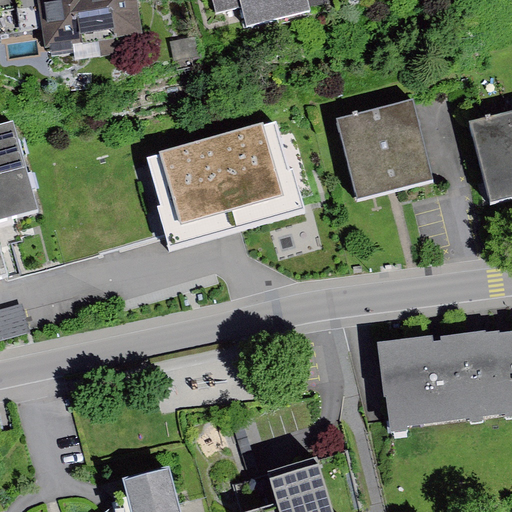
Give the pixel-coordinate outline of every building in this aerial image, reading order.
[(39,0),(47,47),(50,47),(52,58),(76,54),(75,45),(99,41),(102,57),(147,50),(138,0),(39,0)] [(203,0),(208,22),(233,16),(238,36),(302,22),(297,0),(203,0)] [(196,37),(171,43),(175,61),(200,55),(196,37)] [(414,107),(337,126),(358,207),(395,198),(435,188),(414,107)] [(511,119),(471,129),(491,209),(511,203),(511,119)] [(15,126),(0,129),(0,285),(8,283),(0,253),(0,229),(40,219),(15,126)] [(201,146),(149,161),(163,212),(158,213),(163,234),(169,252),(302,213),(277,126),(224,141),(226,148),(203,155),(201,146)] [(362,266),(354,267),(355,274),(363,273),(362,266)] [(20,309),(0,313),(0,343),(27,336),(20,309)] [(433,344),(378,350),(384,405),(389,442),(411,439),(410,433),(469,426),(470,430),(485,428),(484,424),(506,421),(506,424),(511,423),(511,339),(505,340),(500,341),(499,339),(486,340),(486,338),(440,344),(441,348),(437,349),(433,349),(433,344)] [(243,424),(233,427),(250,480),(260,476),(243,424)] [(330,511),(317,466),(272,479),(281,509),(271,511),(330,511)] [(179,511),(170,476),(123,488),(126,499),(114,503),(117,511),(179,511)]
